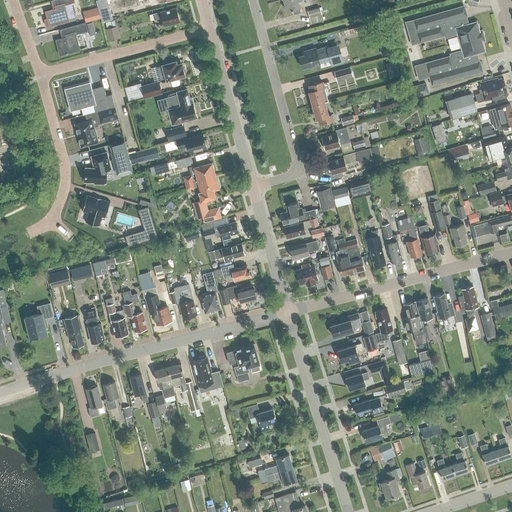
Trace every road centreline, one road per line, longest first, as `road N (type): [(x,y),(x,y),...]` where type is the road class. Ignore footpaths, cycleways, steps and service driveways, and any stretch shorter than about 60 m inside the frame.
road 1 (residential): [(0,393),(286,312)]
road 2 (residential): [(286,312),(511,252)]
road 3 (residential): [(252,187),(296,167),(253,0)]
road 4 (tertiary): [(347,511),(286,312)]
road 5 (residential): [(42,71),(208,29)]
road 6 (tertiary): [(252,187),(208,29)]
road 7 (residential): [(50,219),(65,172),(42,71)]
road 8 (tertiary): [(286,312),(252,187)]
